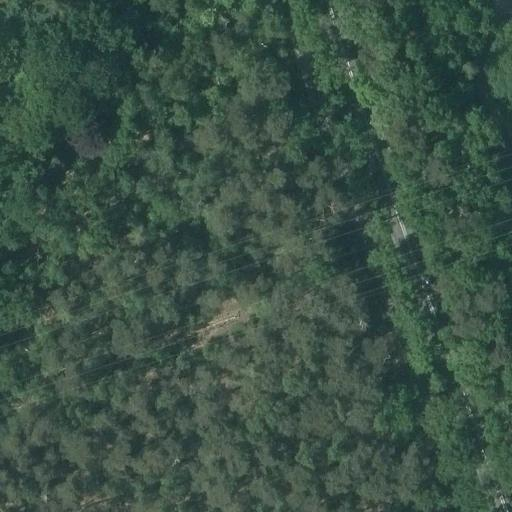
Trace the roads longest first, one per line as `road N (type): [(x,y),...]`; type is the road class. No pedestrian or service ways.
road 1 (primary): [(325,0),(506,511)]
road 2 (unclassified): [(462,511),(387,318),(286,0)]
road 3 (track): [(0,138),(137,0)]
